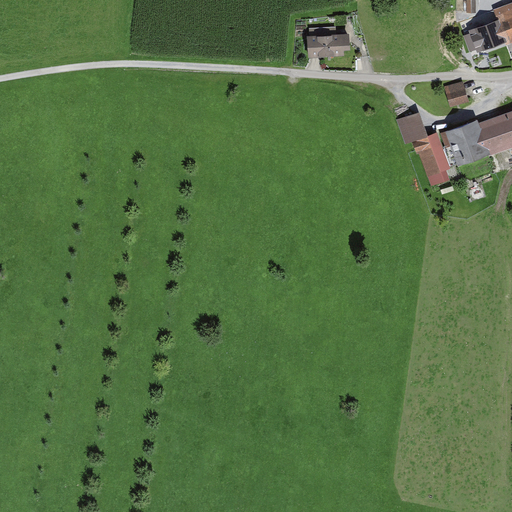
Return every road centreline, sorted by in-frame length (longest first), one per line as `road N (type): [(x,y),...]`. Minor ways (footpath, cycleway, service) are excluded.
road 1 (track): [(511,75),(393,80),(120,64),(0,80)]
road 2 (track): [(393,80),(409,103),(446,121),(474,111),(511,75)]
